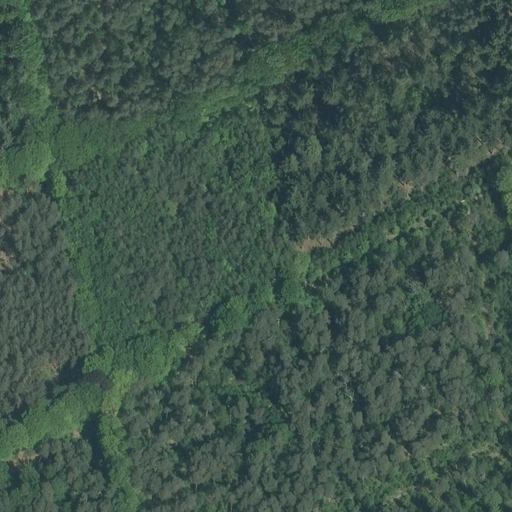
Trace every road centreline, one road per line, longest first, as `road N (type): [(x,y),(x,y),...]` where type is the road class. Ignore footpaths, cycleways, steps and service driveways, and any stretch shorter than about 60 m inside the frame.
road 1 (track): [(127,511),(21,0)]
road 2 (track): [(56,166),(373,0)]
road 3 (track): [(227,326),(511,176)]
road 4 (track): [(511,437),(369,511)]
road 5 (track): [(101,394),(227,326)]
